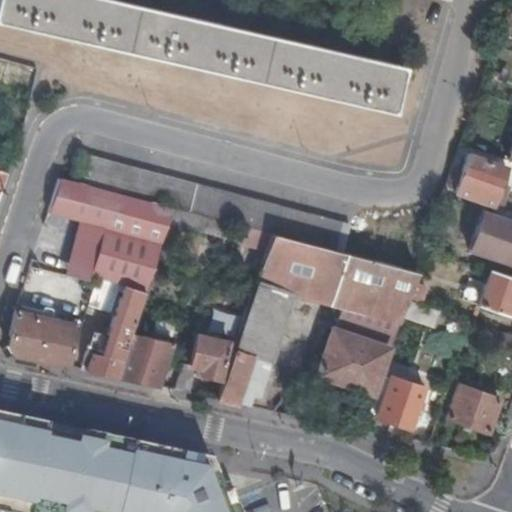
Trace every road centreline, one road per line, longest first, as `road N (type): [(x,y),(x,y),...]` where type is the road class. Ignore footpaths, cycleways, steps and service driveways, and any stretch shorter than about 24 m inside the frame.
road 1 (residential): [(476,0),(427,176),(410,193),(368,194),(58,113),(43,129),(0,269)]
road 2 (tertiary): [(446,511),(355,465),(0,382)]
